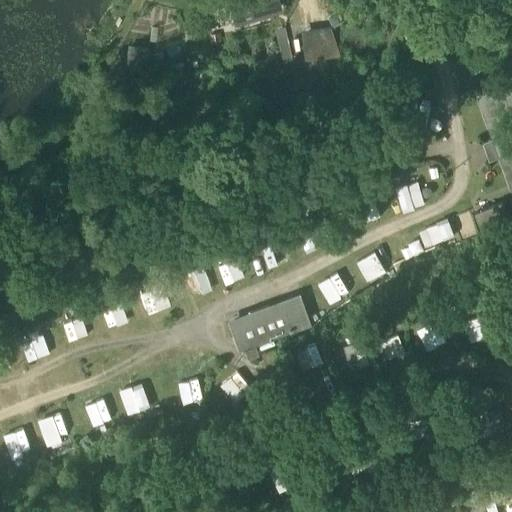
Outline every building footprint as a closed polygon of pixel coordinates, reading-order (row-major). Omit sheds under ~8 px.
[(223,0),(227,11),(235,9),(232,0),(223,0)] [(239,8),(241,16),(281,6),(279,0),(232,0),(235,9),(239,8)] [(468,74),(488,67),(482,49),(462,56),(468,74)] [(511,202),(511,203),(511,204),(511,96),(509,87),(480,97),(496,141),(485,145),(491,162),(502,158),(511,186),(511,202)] [(394,185),(402,208),(424,201),(416,178),(394,185)] [(475,216),(482,237),(510,227),(502,205),(475,216)] [(303,230),(313,245),(331,234),(322,219),(303,230)] [(433,241),(452,234),(447,219),(428,225),(433,241)] [(286,235),(261,240),(266,265),(291,260),(286,235)] [(355,259),(367,279),(386,268),(374,248),(355,259)] [(311,285),(319,303),(349,290),(340,271),(311,285)] [(147,309),(171,300),(163,278),(139,287),(147,309)] [(279,302),(279,303),(289,329),(289,330),(309,323),(300,295),(279,302)] [(121,298),(101,305),(107,322),(127,315),(121,298)] [(252,342),(289,329),(279,303),(269,306),(268,303),(247,310),(248,314),(230,320),(239,347),(244,345),(247,352),(255,349),(252,342)] [(82,312),(63,318),(68,334),(86,328),(82,312)] [(21,332),(28,354),(46,348),(39,326),(21,332)] [(388,347),(405,341),(400,326),(383,333),(388,347)] [(234,396),(251,384),(238,367),(221,379),(234,396)] [(198,375),(179,377),(182,398),(201,396),(198,375)] [(143,378),(119,384),(126,409),(150,402),(143,378)] [(92,421),(112,413),(103,390),(83,398),(92,421)] [(62,407),(39,412),(44,437),(67,432),(62,407)] [(3,428),(11,452),(31,446),(23,422),(3,428)]
